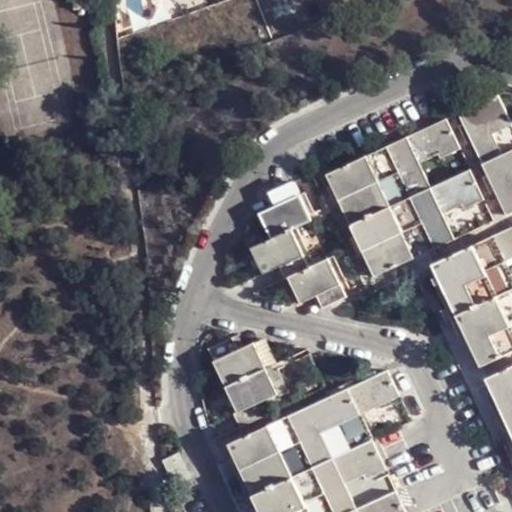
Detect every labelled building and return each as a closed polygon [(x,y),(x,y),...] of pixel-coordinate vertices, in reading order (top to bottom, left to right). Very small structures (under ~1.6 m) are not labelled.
[(511,114),(502,92),(459,112),(505,214),(511,211),(511,144),(506,131),(511,128),(511,114)] [(458,154),(442,120),(328,171),(375,276),(457,240),(447,218),(463,211),(465,215),(483,207),(465,169),(429,185),(421,166),(438,158),(440,162),(458,154)] [(307,215),(291,175),(264,187),(271,202),(254,209),(265,235),(246,243),(259,273),(276,266),(281,278),(287,276),(298,302),(317,294),(321,305),(345,295),(327,251),(308,258),(293,221),(307,215)] [(511,258),(510,255),(511,254),(511,224),(434,260),(481,363),(511,349),(511,258)] [(209,349),(242,422),(255,416),(264,412),(260,403),(276,396),(252,343),(237,350),(232,338),(209,349)] [(511,363),(484,376),(511,437),(511,363)] [(387,367),(349,383),(235,433),(269,511),(412,511),(401,487),(364,503),(353,479),(368,473),(369,475),(391,466),(368,412),(401,397),(387,367)] [(174,488),(189,480),(180,462),(166,470),(174,488)]
